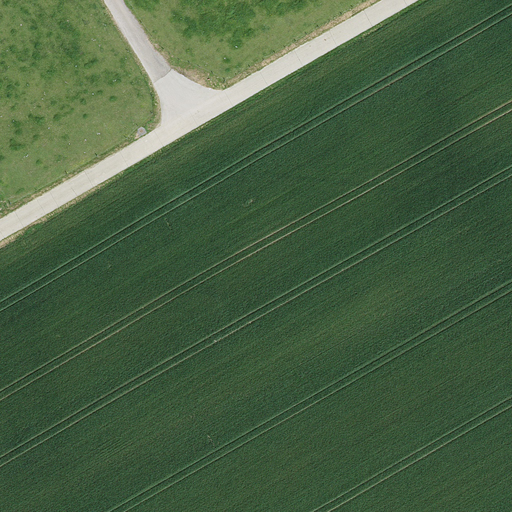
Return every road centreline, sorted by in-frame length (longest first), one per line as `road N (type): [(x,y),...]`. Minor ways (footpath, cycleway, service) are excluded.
road 1 (track): [(0,232),(403,0)]
road 2 (track): [(193,120),(111,0)]
